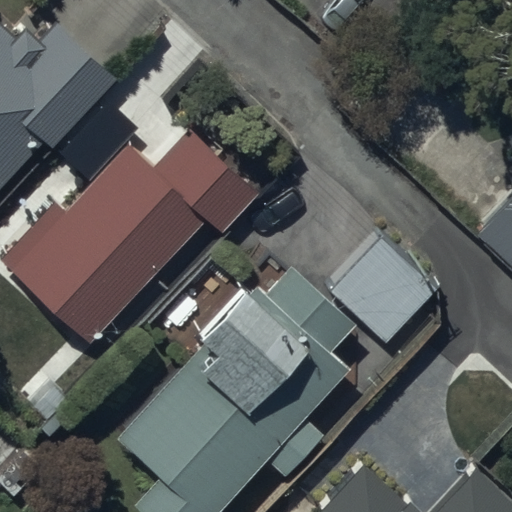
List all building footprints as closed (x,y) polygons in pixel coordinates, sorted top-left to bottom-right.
[(0,25),(0,185),(43,139),(51,147),(114,80),(52,23),(35,41),(21,28),(13,37),(0,25)] [(135,130),(106,103),(58,154),(87,181),(135,130)] [(259,192),(188,129),(154,167),(128,143),(64,214),(51,202),(0,258),(0,260),(93,343),(204,219),(221,234),(259,192)] [(511,189),(473,231),(511,266),(511,189)] [(436,286),(379,233),(327,288),(385,341),(436,286)] [(351,325),(286,267),(263,293),(253,284),(244,293),(237,287),(191,337),(200,345),(114,439),(161,481),(138,507),(143,511),(212,511),(265,454),(286,473),(321,435),(302,419),(347,369),(327,351),(351,325)] [(511,511),(511,506),(474,472),(436,511),(418,511),(408,503),(405,508),(366,467),(317,511),(511,511)]
